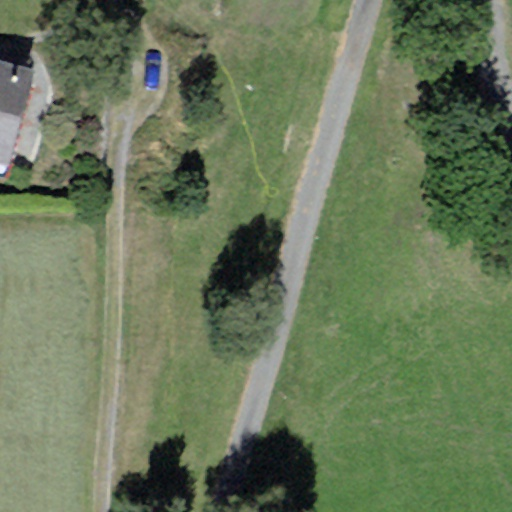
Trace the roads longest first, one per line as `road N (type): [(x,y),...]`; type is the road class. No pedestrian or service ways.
road 1 (residential): [(232,511),(368,0)]
road 2 (track): [(123,61),(107,511)]
road 3 (residential): [(480,0),(511,139)]
